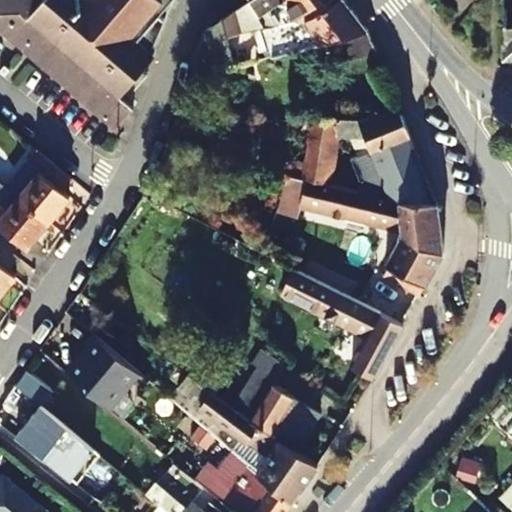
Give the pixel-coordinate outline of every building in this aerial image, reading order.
[(157,15),(169,0),(0,0),(0,32),(65,88),(114,127),(127,111),(128,107),(117,97),(152,56),(150,54),(162,21),(157,15)] [(249,0),(249,1),(258,16),(268,11),(277,25),(304,20),(322,10),(336,0),(249,0)] [(271,56),(335,39),(366,30),(341,0),(336,0),(322,10),(304,20),(277,25),(263,28),(262,28),(271,56)] [(511,0),(501,0),(500,57),(511,55),(511,0)] [(268,11),(258,16),(263,28),(277,25),(268,11)] [(220,20),(224,36),(229,35),(224,17),(220,20)] [(207,28),(198,52),(226,42),(224,36),(220,20),(207,28)] [(375,52),(366,30),(335,39),(344,60),(375,52)] [(232,67),(226,42),(198,52),(190,77),(232,67)] [(291,175),(306,178),(326,183),(336,136),(351,136),(358,155),(370,150),(391,200),(396,201),(435,202),(426,178),(398,109),(361,118),(313,118),(306,162),(295,159),(291,175)] [(248,147),(223,140),(219,156),(244,163),(248,147)] [(260,167),(287,173),(292,154),(266,148),(260,167)] [(37,149),(6,187),(49,221),(70,196),(64,191),(74,180),(37,149)] [(391,200),(326,183),(306,178),(299,204),(388,225),(396,201),(391,200)] [(6,187),(0,193),(0,243),(12,252),(21,242),(26,247),(49,221),(6,187)] [(443,251),(435,202),(396,201),(388,225),(400,228),(384,264),(425,286),(443,251)] [(332,226),(335,214),(301,205),(297,216),(332,226)] [(20,259),(12,252),(0,243),(0,294),(16,275),(11,271),(20,259)] [(374,376),(403,323),(374,308),(293,268),(281,294),(369,337),(354,364),(374,376)] [(388,279),(374,308),(403,323),(420,295),(388,279)] [(63,366),(111,404),(141,365),(93,328),(63,366)] [(284,364),(261,349),(253,362),(257,365),(231,406),(295,450),(319,415),(271,384),(284,364)] [(26,371),(15,386),(38,404),(40,406),(51,390),(26,371)] [(231,451),(271,485),(291,503),(317,464),(295,450),(231,406),(191,376),(179,391),(241,438),(231,451)] [(29,416),(38,404),(15,386),(6,398),(29,416)] [(17,438),(72,481),(96,452),(42,407),(17,438)] [(138,486),(149,496),(162,478),(153,469),(138,486)] [(196,480),(233,507),(238,511),(284,511),(291,503),(271,485),(258,505),(229,485),(225,489),(204,470),(196,480)] [(47,511),(3,476),(0,479),(0,511),(47,511)] [(238,511),(233,507),(229,511),(202,511),(189,502),(181,511),(238,511)]
